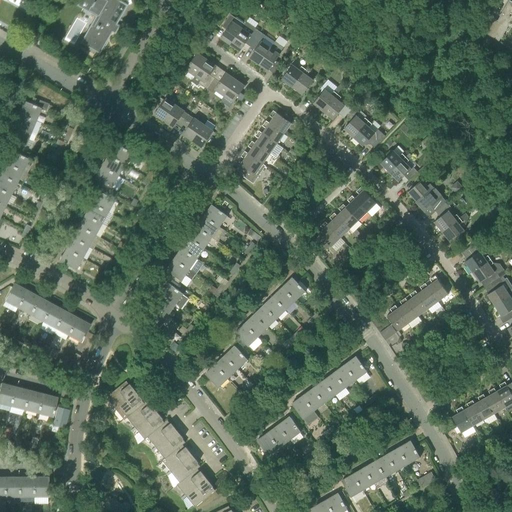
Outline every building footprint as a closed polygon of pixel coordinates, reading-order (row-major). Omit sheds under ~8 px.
[(98,16),(83,42),(99,51),(110,30),(114,33),(119,26),(114,23),(114,24),(108,21),(119,2),(114,0),(81,0),(79,5),(98,16)] [(440,0),(451,10),(459,0),(440,0)] [(481,30),(499,41),(510,23),(511,24),(511,1),(510,0),(498,21),(489,16),(481,30)] [(25,30),(26,30),(32,33),(39,21),(32,17),(25,30)] [(240,51),(246,42),(251,46),(260,32),(255,29),(255,28),(246,21),(241,29),(231,44),(240,50),(239,51),(240,51)] [(231,44),(241,29),(232,22),(222,37),(221,37),(231,44)] [(306,26),(300,23),(296,29),(301,33),(306,26)] [(250,58),(259,64),(270,49),(261,42),(265,36),(260,32),(251,46),(256,49),(250,58)] [(279,55),(284,47),(275,41),(270,49),(259,64),(269,71),(269,70),(279,55)] [(196,75),(206,60),(197,53),(196,54),(197,54),(186,69),(196,75)] [(215,78),(210,75),(216,66),(215,66),(206,60),(196,75),(201,79),(199,83),(207,89),(215,78)] [(293,64),(282,79),(292,87),(305,69),(302,66),(299,69),(293,64)] [(292,87),(302,95),(313,80),(307,75),(309,72),(305,69),(292,87)] [(226,73),(220,81),(215,78),(207,89),(214,94),(217,90),(224,95),(235,80),(226,74),(226,73)] [(178,83),(181,78),(174,74),(171,80),(178,83)] [(245,87),(235,80),(224,95),(225,95),(221,101),(230,108),(236,98),(242,102),(245,96),(240,93),(244,87),(245,87)] [(172,90),(176,84),(171,81),(167,86),(172,90)] [(340,84),(334,91),(338,94),(344,86),(340,84)] [(325,89),(313,103),(323,112),(338,94),(334,91),(332,94),(325,89)] [(348,103),(345,105),(339,100),(341,97),(338,94),(323,112),(333,120),(339,114),(344,118),(353,107),(348,103)] [(30,104),(23,101),(23,102),(19,113),(18,113),(35,120),(40,108),(47,111),(49,104),(33,97),(30,104)] [(164,121),(175,105),(166,99),(155,114),(155,113),(154,114),(164,121)] [(173,127),(181,116),(186,120),(189,115),(175,105),(164,121),(173,127)] [(270,116),(273,118),(269,123),(285,134),(284,134),(289,137),(291,134),(287,131),(292,123),(273,110),(270,116)] [(13,125),(13,126),(30,133),(31,131),(37,134),(41,124),(35,121),(35,120),(18,113),(18,114),(19,114),(14,125),(13,125)] [(186,120),(191,123),(183,134),(184,135),(184,134),(193,140),(203,125),(189,115),(186,120)] [(352,120),(344,129),(353,138),(369,121),(365,118),(362,121),(357,115),(352,120)] [(229,120),(223,117),(219,123),(224,127),(229,120)] [(266,128),(262,133),(278,144),(284,134),(285,134),(269,123),(266,121),(263,126),(266,128)] [(375,132),(369,127),(372,124),(369,121),(353,138),(363,146),(368,141),(375,147),(385,135),(378,129),(375,132)] [(203,146),(213,132),(213,131),(203,125),(193,140),(203,147),(203,146)] [(9,137),(8,137),(8,138),(25,145),(30,133),(13,126),(9,137)] [(255,136),(258,138),(255,143),(270,154),(271,154),(278,159),(280,156),(279,155),(283,148),(278,144),(262,133),(259,131),(255,136)] [(252,148),(248,153),(248,154),(263,164),(270,154),(255,143),(252,141),(248,146),(252,148)] [(65,147),(58,144),(56,143),(52,142),(50,145),(57,148),(56,149),(63,152),(65,147)] [(114,143),(114,144),(108,155),(124,164),(130,152),(114,143)] [(380,163),(389,173),(406,157),(402,153),(404,152),(398,146),(380,163)] [(33,162),(30,160),(12,151),(11,151),(12,152),(6,163),(6,162),(6,163),(28,174),(28,173),(33,162)] [(266,166),(263,164),(248,154),(248,153),(245,151),(241,156),(244,159),(240,164),(249,170),(244,177),(253,184),(266,166)] [(124,164),(108,155),(107,155),(108,155),(102,166),(101,166),(117,175),(124,164)] [(406,157),(389,173),(398,182),(404,176),(409,181),(418,172),(413,167),(412,169),(406,163),(409,160),(406,157)] [(28,174),(6,163),(1,174),(0,174),(17,183),(22,185),(28,174)] [(111,187),(112,185),(117,175),(101,166),(101,167),(95,178),(95,177),(95,178),(111,187)] [(0,189),(11,195),(17,183),(0,174),(0,175),(0,189)] [(433,187),(433,186),(438,182),(435,179),(430,183),(427,186),(422,180),(408,192),(416,202),(433,187)] [(359,194),(355,198),(368,212),(372,217),(381,208),(361,187),(356,191),(359,194)] [(433,187),(416,202),(425,212),(431,206),(436,212),(447,202),(442,196),(439,199),(434,193),(437,190),(433,187)] [(16,197),(12,195),(11,195),(0,189),(0,203),(6,207),(9,201),(13,204),(16,197)] [(98,191),(97,192),(98,192),(92,203),(91,203),(109,212),(115,201),(98,191)] [(348,200),(350,203),(346,207),(359,220),(368,212),(355,198),(352,195),(348,200)] [(85,214),(102,224),(106,226),(112,214),(109,212),(91,203),(85,214)] [(339,209),(341,211),(337,215),(337,216),(350,229),(359,220),(346,207),(343,204),(339,209)] [(204,216),(219,227),(227,216),(212,205),(212,206),(205,216),(204,216)] [(498,209),(492,214),(496,219),(502,214),(500,211),(498,209)] [(449,210),(434,222),(442,232),(460,218),(457,214),(454,217),(449,210)] [(330,217),(332,220),(328,224),(341,238),(350,229),(337,216),(337,215),(334,213),(330,217)] [(442,232),(450,242),(465,230),(464,229),(469,217),(466,213),(460,218),(442,232)] [(102,224),(85,214),(85,215),(79,226),(79,225),(79,226),(96,235),(102,224)] [(212,237),(219,227),(204,216),(197,227),(197,226),(197,227),(212,237)] [(331,247),(341,238),(328,224),(326,221),(321,226),(323,229),(319,233),(325,240),(317,248),(322,254),(330,246),(331,247)] [(72,237),(90,247),(93,249),(100,237),(96,235),(79,226),(78,226),(79,226),(73,237),(72,237)] [(205,248),(211,252),(219,242),(212,237),(197,227),(190,237),(189,237),(205,248)] [(499,227),(492,231),(494,235),(501,230),(499,227)] [(90,247),(72,237),(72,238),(66,248),(66,249),(83,258),(90,247)] [(182,248),(197,259),(205,248),(189,237),(189,238),(190,238),(182,248)] [(175,259),(174,259),(190,269),(196,274),(204,263),(197,259),(182,248),(182,249),(175,259)] [(77,270),(83,258),(66,249),(60,260),(59,260),(77,270)] [(480,251),(465,262),(472,272),(491,260),(488,255),(485,258),(480,251)] [(174,259),(175,259),(167,269),(167,270),(182,280),(185,275),(192,280),(196,274),(190,269),(174,259)] [(491,260),(472,272),(480,283),(481,282),(485,288),(507,274),(500,263),(493,263),(491,260)] [(228,274),(231,269),(224,263),(222,266),(222,270),(228,274)] [(438,301),(449,294),(435,276),(430,279),(432,282),(428,286),(427,286),(438,301)] [(296,301),(305,292),(292,278),(283,287),(296,301)] [(15,284),(15,283),(14,283),(5,300),(18,307),(27,290),(15,284)] [(184,295),(168,283),(168,284),(161,294),(177,305),(184,295)] [(420,287),(422,290),(418,293),(417,294),(428,309),(438,301),(427,286),(428,286),(425,283),(420,287)] [(503,285),(487,294),(494,305),(511,294),(511,291),(511,289),(508,291),(503,285)] [(274,296),(273,296),(286,310),(296,301),(283,287),(283,288),(274,296)] [(27,290),(18,307),(31,314),(40,297),(39,297),(27,291),(28,290),(27,290)] [(412,297),(408,301),(407,301),(419,316),(428,309),(417,294),(418,293),(415,290),(410,294),(412,297)] [(169,316),(177,305),(161,294),(160,294),(161,295),(153,305),(153,304),(153,305),(169,316)] [(511,294),(494,305),(501,316),(508,312),(511,318),(511,317),(511,294)] [(277,319),(285,310),(286,310),(273,296),(264,305),(277,319)] [(31,314),(43,321),(52,304),(40,298),(40,297),(31,314)] [(402,305),(398,308),(397,308),(409,323),(412,328),(422,321),(419,316),(407,301),(408,301),(405,298),(400,301),(402,305)] [(291,312),(299,305),(295,302),(288,309),(291,312)] [(43,321),(56,328),(65,311),(64,311),(52,305),(53,304),(52,304),(43,321)] [(145,316),(161,327),(169,316),(153,305),(146,315),(145,316)] [(255,314),(268,328),(277,319),(264,305),(264,306),(255,314)] [(387,316),(398,331),(409,323),(397,308),(398,308),(395,305),(390,309),(392,312),(387,316)] [(56,328),(68,335),(77,318),(77,317),(77,318),(65,311),(56,328)] [(258,336),(268,328),(255,314),(254,314),(255,315),(246,323),(245,323),(258,336)] [(90,325),(90,324),(89,325),(77,318),(78,318),(77,318),(68,335),(81,341),(90,325)] [(236,332),(236,333),(239,336),(246,344),(248,346),(258,336),(245,323),(245,324),(236,333),(236,332)] [(380,333),(385,340),(396,332),(391,325),(380,333)] [(243,347),(246,344),(239,336),(236,339),(243,347)] [(175,351),(179,345),(174,341),(169,348),(175,351)] [(46,345),(41,354),(48,358),(50,354),(55,356),(57,351),(46,345)] [(248,360),(235,346),(234,346),(234,347),(226,355),(225,355),(239,370),(248,360)] [(216,364),(229,379),(239,370),(225,355),(225,356),(216,365),(216,364)] [(345,365),(356,380),(367,372),(356,357),(355,357),(356,357),(346,365),(345,364),(345,365)] [(220,388),(229,379),(216,364),(215,365),(216,365),(207,374),(206,373),(206,374),(220,388)] [(335,372),(346,388),(356,380),(345,365),(335,372)] [(335,373),(325,380),(324,380),(335,395),(346,388),(335,372),(334,372),(335,373)] [(324,381),(314,388),(314,387),(314,388),(325,403),(335,395),(324,380),(324,381)] [(115,409),(136,391),(130,384),(129,384),(126,381),(106,397),(115,409)] [(496,391),(505,408),(508,413),(511,410),(511,386),(509,388),(505,381),(499,385),(501,388),(496,391)] [(2,383),(1,383),(0,388),(0,402),(11,405),(16,387),(15,387),(2,384),(2,383)] [(11,405),(24,409),(29,390),(29,391),(16,387),(11,405)] [(313,388),(303,396),(303,395),(314,411),(325,403),(314,388),(313,388)] [(490,394),(485,397),(494,414),(505,408),(496,391),(494,388),(489,391),(490,394)] [(24,409),(38,413),(43,394),(30,391),(30,390),(29,390),(24,409)] [(136,391),(115,409),(124,420),(127,417),(144,403),(142,400),(143,399),(136,391)] [(43,394),(38,413),(53,416),(57,397),(57,398),(43,394),(44,394),(43,394)] [(484,420),(487,425),(497,419),(494,414),(485,397),(483,394),(478,397),(480,400),(475,403),(474,404),(484,420)] [(303,396),(293,403),(292,403),(306,423),(317,415),(314,411),(303,395),(303,396)] [(127,417),(136,428),(157,411),(150,403),(149,404),(147,400),(144,403),(127,417)] [(467,403),(469,407),(464,410),(463,410),(473,426),(484,420),(474,404),(475,403),(473,400),(467,403)] [(69,409),(58,406),(53,428),(63,431),(69,409)] [(456,410),(458,413),(452,416),(465,438),(476,431),(473,426),(463,410),(464,410),(462,406),(456,410)] [(147,437),(165,423),(164,422),(162,419),(163,419),(157,411),(136,428),(145,439),(147,437)] [(290,417),(289,417),(279,425),(279,424),(279,425),(290,441),(301,433),(290,417)] [(147,437),(156,447),(177,430),(171,423),(170,423),(167,420),(164,422),(165,423),(147,437)] [(268,432),(280,448),(290,441),(279,425),(269,433),(269,432),(268,432)] [(156,447),(165,458),(182,444),(182,445),(185,442),(182,439),(183,438),(177,430),(156,447)] [(269,456),(280,448),(268,432),(268,433),(258,440),(257,440),(269,456)] [(399,447),(409,464),(421,457),(411,441),(410,441),(399,448),(399,447)] [(469,450),(476,447),(473,442),(466,445),(469,450)] [(171,472),(192,454),(186,447),(185,447),(182,445),(182,444),(165,458),(162,460),(171,472)] [(409,464),(399,447),(399,448),(388,454),(397,471),(409,464)] [(307,462),(316,455),(313,451),(304,458),(307,462)] [(192,454),(171,472),(179,482),(180,482),(197,468),(197,469),(200,466),(197,463),(198,462),(192,454)] [(386,477),(397,471),(388,454),(387,454),(388,455),(377,461),(377,460),(376,461),(386,477)] [(294,466),(298,462),(299,462),(296,457),(291,461),(294,466)] [(375,484),(386,477),(376,461),(365,467),(375,484)] [(363,490),(375,484),(365,467),(365,468),(354,474),(354,473),(354,474),(363,490)] [(180,482),(179,482),(177,484),(186,496),(207,478),(200,471),(199,471),(197,469),(197,468),(180,482)] [(116,469),(98,473),(106,511),(121,509),(120,504),(123,504),(116,469)] [(419,480),(422,484),(434,478),(432,473),(419,480)] [(343,480),(342,480),(352,497),(363,490),(354,474),(353,474),(354,474),(343,480)] [(20,496),(19,477),(5,477),(5,496),(20,496)] [(20,477),(19,477),(20,496),(34,496),(34,477),(33,477),(20,477)] [(34,477),(34,496),(48,495),(48,477),(34,477)] [(213,486),(207,478),(186,496),(195,507),(215,490),(212,487),(213,486)] [(326,500),(333,511),(342,511),(347,509),(338,493),(337,493),(337,494),(327,500),(326,500)] [(318,511),(333,511),(326,500),(315,506),(318,511)]
